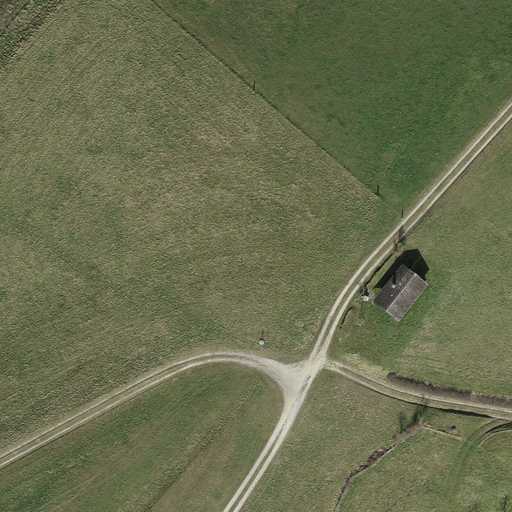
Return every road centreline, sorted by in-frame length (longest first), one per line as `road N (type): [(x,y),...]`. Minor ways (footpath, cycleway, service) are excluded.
road 1 (track): [(511,82),(377,234),(330,312),(285,424),(229,511)]
road 2 (track): [(0,455),(222,353),(304,381)]
road 3 (track): [(317,358),(418,394),(511,410)]
